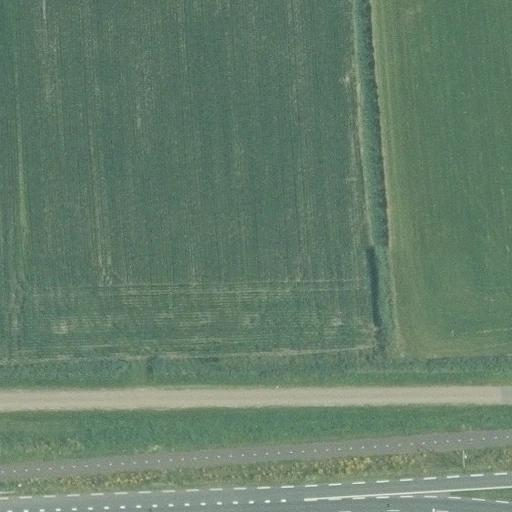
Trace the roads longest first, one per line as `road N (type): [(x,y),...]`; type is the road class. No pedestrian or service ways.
road 1 (unclassified): [(511,394),(0,399)]
road 2 (primary): [(511,481),(453,486),(380,510)]
